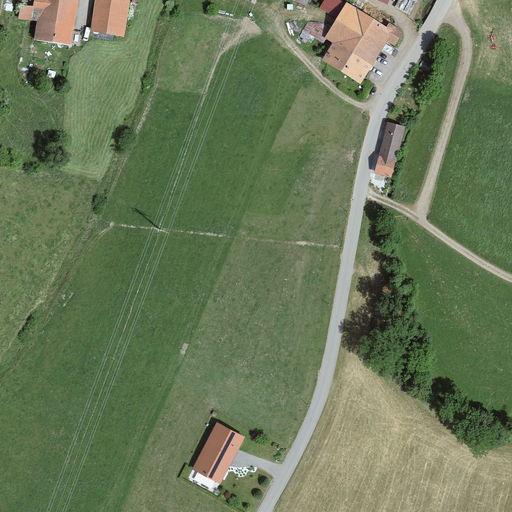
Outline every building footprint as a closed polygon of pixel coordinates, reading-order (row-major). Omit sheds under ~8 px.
[(81,0),(36,0),(36,3),(44,4),(39,34),(75,40),(81,0)] [(132,0),(96,0),(92,29),(127,35),(132,0)] [(396,27),(349,1),(328,37),(335,41),(326,57),(366,80),(396,27)] [(405,126),(386,122),(373,173),(392,178),(405,126)] [(249,433),(217,419),(194,468),(226,483),(249,433)]
